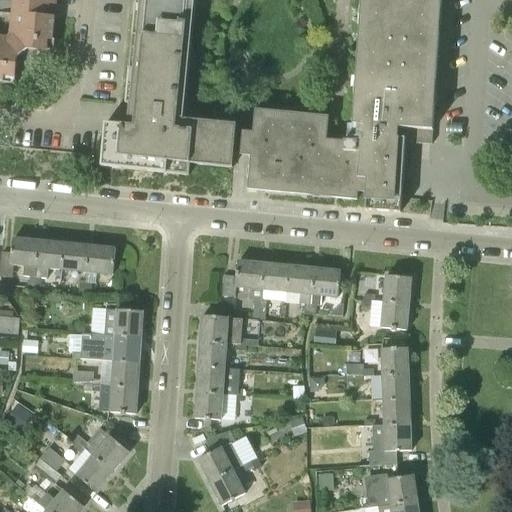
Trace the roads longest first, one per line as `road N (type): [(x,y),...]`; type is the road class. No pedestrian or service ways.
road 1 (residential): [(511,247),(172,211)]
road 2 (residential): [(155,511),(172,211)]
road 3 (residential): [(83,0),(74,102),(55,119),(0,115)]
road 4 (residential): [(172,211),(0,193)]
